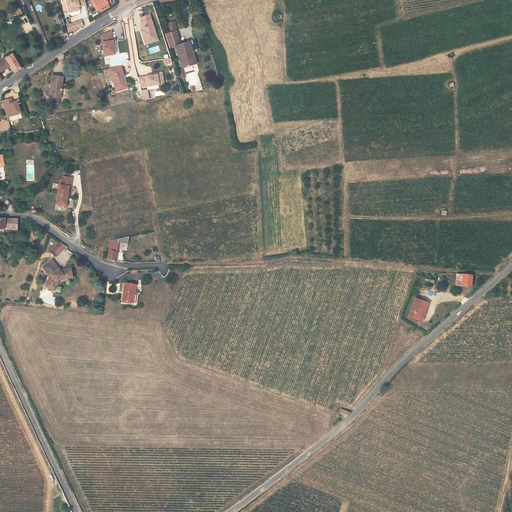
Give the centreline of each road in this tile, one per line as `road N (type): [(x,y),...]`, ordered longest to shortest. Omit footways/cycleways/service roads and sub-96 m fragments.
road 1 (track): [(511,213),(345,216),(337,82),(289,81),(282,0)]
road 2 (tertiary): [(230,511),(349,420),(411,352),(511,266)]
road 3 (track): [(164,268),(289,260),(501,276)]
road 4 (residential): [(0,344),(76,511)]
road 5 (residential): [(0,213),(37,221),(104,262),(164,268)]
road 6 (residential): [(123,9),(0,90)]
